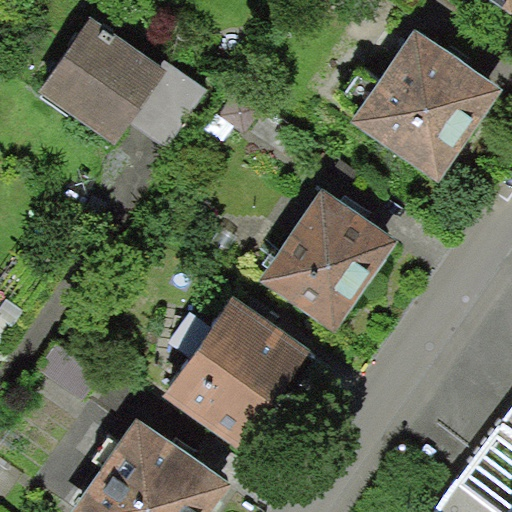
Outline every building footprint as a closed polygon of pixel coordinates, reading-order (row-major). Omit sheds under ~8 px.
[(175,60),(170,67),(92,15),(43,89),(120,141),(134,122),(175,149),(216,87),(175,60)] [(506,86),(416,28),(359,115),(448,173),(506,86)] [(403,239),(327,186),(263,278),(339,331),(403,239)] [(318,355),(229,294),(165,388),(254,448),(318,355)] [(511,511),(511,386),(411,511),(511,511)] [(206,511),(229,480),(139,420),(77,511),(206,511)]
